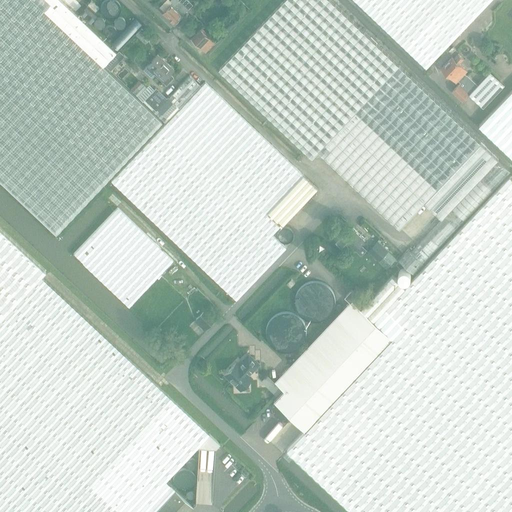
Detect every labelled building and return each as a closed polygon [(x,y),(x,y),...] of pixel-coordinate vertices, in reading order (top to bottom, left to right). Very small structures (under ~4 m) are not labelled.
[(0,0),(0,180),(55,233),(162,121),(161,120),(160,121),(103,66),(116,52),(60,0),(0,0)] [(95,11),(98,9),(99,7),(91,0),(87,4),(95,11)] [(164,12),(163,13),(173,24),(191,5),(185,0),(178,0),(169,0),(170,0),(169,0),(165,0),(159,7),(164,12)] [(330,0),(285,0),(219,70),(311,157),(317,151),(399,228),(424,202),(442,219),(411,251),(409,249),(399,259),(414,273),(510,171),(399,65),(330,0)] [(355,0),(426,68),(474,17),(490,0),(355,0)] [(139,29),(135,34),(145,43),(149,39),(139,29)] [(191,39),(200,47),(206,53),(214,45),(199,30),(196,33),(196,34),(191,39)] [(119,51),(105,65),(110,71),(124,56),(119,51)] [(452,57),(441,68),(455,81),(466,70),(458,63),(463,58),(457,53),(453,58),(452,57)] [(145,66),(146,66),(143,70),(151,77),(154,74),(166,85),(173,77),(169,73),(173,69),(157,54),(145,66)] [(469,94),(483,107),(501,87),(488,74),(477,86),(467,76),(466,77),(463,74),(458,80),(461,82),(452,91),(462,100),(469,94)] [(190,75),(168,98),(177,106),(166,118),(157,109),(156,111),(153,108),(152,109),(162,119),(161,120),(162,121),(165,124),(110,182),(149,218),(235,300),(285,248),(271,235),(279,226),(266,213),(302,175),(265,140),(204,82),(200,86),(190,75)] [(141,83),(133,92),(138,96),(146,88),(141,83)] [(155,88),(144,100),(153,108),(156,111),(157,109),(166,118),(177,106),(168,98),(167,97),(166,98),(155,88)] [(511,93),(510,92),(479,125),(511,156),(511,93)] [(280,226),(316,189),(302,175),(266,213),(279,226),(280,226)] [(511,511),(511,177),(510,176),(405,287),(386,307),(404,325),(305,430),(287,449),(353,511),(511,511)] [(172,261),(117,209),(73,255),(128,307),(172,261)] [(342,235),(335,242),(341,248),(347,242),(360,255),(366,249),(360,244),(364,240),(352,228),(344,236),(342,235)] [(0,511),(156,511),(175,492),(165,483),(209,436),(119,352),(0,233),(0,511)] [(377,241),(368,251),(386,268),(395,258),(377,241)] [(405,287),(392,275),(366,304),(351,290),(345,296),(350,301),(275,381),(284,390),(275,400),(274,403),(274,406),(274,408),(275,411),(276,413),(280,417),(282,418),(285,419),(288,419),(291,419),(293,418),(305,430),(404,325),(386,307),(405,287)] [(286,284),(290,287),(295,283),(291,279),(286,284)] [(317,319),(317,318),(317,316),(316,314),(315,312),(313,310),(310,308),(307,307),(305,307),(301,308),(299,309),(298,310),(296,313),(295,314),(294,318),(295,321),(295,323),(298,327),(299,328),(302,329),(305,330),(308,330),(310,329),(313,327),(315,325),(316,323),(317,321),(317,319)] [(203,313),(197,318),(207,328),(212,322),(203,313)] [(235,364),(224,375),(239,390),(250,378),(247,375),(258,364),(247,355),(237,366),(235,364)] [(267,375),(261,381),(276,396),(282,389),(267,375)] [(188,511),(192,508),(175,492),(156,511),(188,511)]
